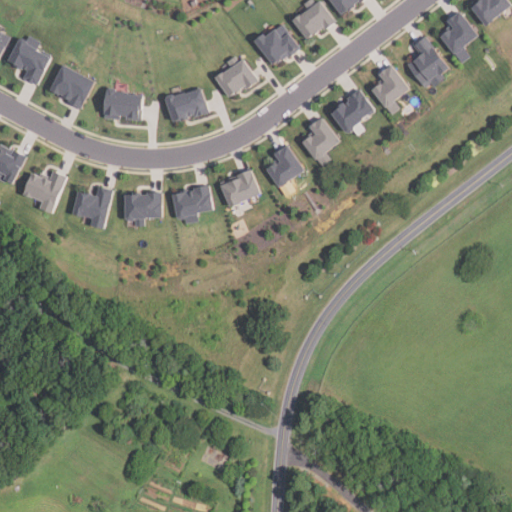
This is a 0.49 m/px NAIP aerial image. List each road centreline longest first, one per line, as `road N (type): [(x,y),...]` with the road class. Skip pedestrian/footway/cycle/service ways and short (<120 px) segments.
road 1 (residential): [(421,0),(262,121),(198,153),(129,158),(99,151),(0,101)]
road 2 (residential): [(277,511),(288,409),(322,324),(367,270),(511,153)]
